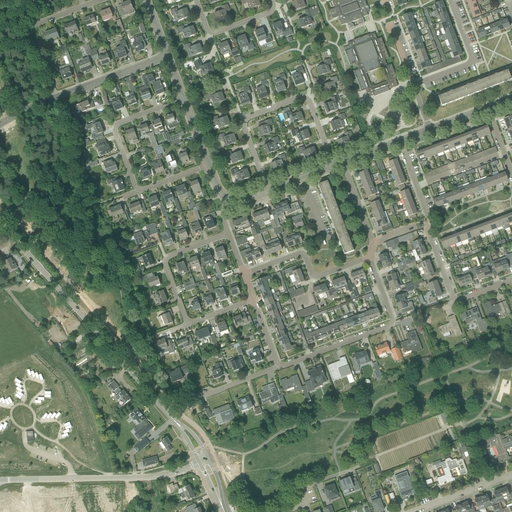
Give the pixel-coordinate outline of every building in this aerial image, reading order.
[(258,0),(249,0),(248,1),(248,0),(241,0),(243,5),(247,3),(249,10),(260,6),(258,0)] [(303,0),(304,0),(298,0),(291,3),(294,11),(305,7),(303,0)] [(332,0),(335,8),(329,10),(333,19),(342,16),(342,18),(339,19),(341,26),(347,23),(349,29),(354,27),(353,24),(351,24),(351,22),(358,20),(359,21),(358,23),(359,25),(364,23),(362,18),(368,15),(365,7),(367,6),(364,0),(332,0)] [(134,9),(133,9),(130,1),(121,4),(123,9),(119,10),(122,17),(135,12),(134,9)] [(436,10),(444,7),(442,1),(434,4),(436,10)] [(479,5),(481,4),(480,1),(469,6),(471,12),(480,8),(479,5)] [(225,12),(229,10),(227,4),(221,7),(222,10),(214,14),(217,22),(228,18),(225,12)] [(307,17),(298,20),(301,29),(302,31),(309,28),(308,26),(312,25),(310,18),(312,17),(312,18),(314,17),(320,15),(317,6),(310,8),(304,11),(307,17)] [(436,10),(433,11),(434,12),(435,16),(436,17),(438,16),(446,13),(444,7),(436,10)] [(176,8),(170,11),(172,16),(173,16),(176,15),(178,21),(189,17),(186,9),(178,12),(176,8)] [(484,11),(481,12),(480,8),(471,12),(473,18),(485,13),(484,11)] [(112,10),(110,11),(109,9),(100,13),(103,21),(110,19),(111,21),(116,19),(112,10)] [(413,19),(412,18),(410,13),(403,16),(405,22),(413,19)] [(441,22),(449,19),(446,13),(438,16),(441,22)] [(94,18),(93,16),(93,15),(84,19),(87,26),(96,23),(94,18)] [(430,20),(436,18),(436,17),(427,21),(429,27),(432,25),(430,20)] [(480,20),(479,17),(471,20),(474,30),(476,29),(474,22),(475,21),(476,24),(481,22),(480,20)] [(407,28),(415,25),(413,19),(405,22),(407,28)] [(443,28),(451,25),(449,19),(441,22),(443,28)] [(503,19),(500,20),(501,22),(504,29),(509,27),(509,26),(508,22),(507,20),(506,20),(503,21),(503,19)] [(77,29),(75,22),(64,26),(67,33),(73,31),(74,33),(78,32),(77,29)] [(287,29),(284,30),(281,22),(272,25),(276,36),(283,33),(284,37),(290,35),(287,29)] [(498,32),(504,29),(501,22),(495,24),(498,32)] [(492,34),(498,32),(495,24),(489,26),(492,34)] [(409,34),(417,31),(415,25),(407,28),(409,34)] [(445,34),(453,31),(451,25),(443,28),(445,34)] [(193,26),(184,29),(183,26),(177,28),(179,34),(183,32),(185,39),(196,35),(193,26)] [(489,26),(486,27),(485,26),(482,27),(483,28),(483,29),(486,36),(492,34),(489,26)] [(270,36),(266,37),(263,28),(254,32),(258,42),(265,40),(266,44),(272,42),(270,36)] [(60,39),(56,30),(56,29),(45,33),(49,44),(60,39)] [(480,38),(486,36),(483,29),(477,31),(480,38)] [(411,40),(419,37),(417,31),(409,34),(411,40)] [(447,40),(455,37),(453,31),(445,34),(447,40)] [(135,43),(133,43),(136,52),(143,50),(143,49),(145,48),(144,44),(144,42),(144,41),(142,36),(141,35),(141,34),(133,37),(134,39),(135,43)] [(387,66),(385,60),(389,58),(381,38),(377,39),(376,37),(375,34),(369,35),(369,34),(353,40),(353,41),(348,43),(350,49),(345,52),(350,65),(355,63),(358,69),(353,71),(361,91),(365,90),(368,97),(374,95),(374,97),(390,91),(389,89),(398,86),(395,79),(396,78),(391,64),(387,66)] [(252,42),(248,44),(245,35),(237,38),(241,49),(247,47),(249,50),(254,48),(252,42)] [(414,46),(422,43),(419,37),(411,40),(414,46)] [(450,46),(458,43),(455,37),(447,40),(450,46)] [(128,51),(124,41),(120,43),(121,47),(115,49),(119,59),(127,56),(124,49),(127,48),(128,51)] [(237,48),(231,50),(227,42),(219,45),(223,56),(229,53),(231,57),(239,54),(237,48)] [(416,52),(424,49),(422,43),(414,46),(416,52)] [(452,52),(460,49),(458,43),(450,46),(452,52)] [(189,44),(183,46),(185,52),(186,51),(189,50),(191,57),(192,56),(203,52),(199,44),(191,47),(189,44)] [(61,54),(68,51),(65,45),(59,48),(61,54)] [(89,45),(86,45),(89,51),(90,55),(91,56),(93,61),(96,60),(94,56),(98,55),(97,54),(95,48),(91,50),(89,45)] [(418,58),(426,55),(424,49),(416,52),(418,58)] [(454,58),(456,57),(459,56),(462,55),(460,49),(452,52),(454,58)] [(107,55),(105,50),(102,51),(103,56),(98,58),(101,65),(110,62),(107,55)] [(69,64),(72,63),(68,51),(61,54),(62,58),(66,56),(69,64)] [(420,64),(428,60),(426,55),(418,58),(420,64)] [(88,67),(91,66),(88,58),(81,61),(82,63),(78,64),(82,73),(89,70),(88,67)] [(328,66),(331,64),(329,59),(323,61),(324,65),(316,68),(319,76),(330,72),(328,66)] [(194,62),(193,62),(196,71),(200,69),(201,72),(200,72),(203,79),(208,77),(207,74),(214,72),(210,63),(202,67),(199,60),(194,62)] [(428,67),(431,66),(428,60),(420,64),(422,70),(425,68),(428,67)] [(73,73),(71,68),(69,64),(59,68),(63,80),(72,77),(71,74),(73,73)] [(295,71),(291,72),(292,75),(291,75),(295,86),(304,83),(301,74),(304,73),(302,67),(296,69),(298,73),(296,73),(295,71)] [(494,86),(511,80),(508,70),(497,75),(496,74),(496,75),(495,75),(494,75),(495,75),(490,77),(494,86)] [(160,80),(155,82),(152,74),(146,76),(149,84),(152,84),(157,96),(164,93),(160,80)] [(283,81),(286,80),(284,74),(278,76),(280,80),(274,82),(278,93),(286,90),(283,81)] [(150,87),(149,84),(146,76),(142,77),(146,87),(139,89),(143,101),(151,97),(148,88),(150,87)] [(334,83),(338,82),(336,76),(330,79),(331,82),(323,85),(326,94),(337,90),(334,83)] [(135,88),(130,77),(124,79),(126,84),(128,84),(130,89),(135,88)] [(477,93),(494,86),(490,77),(479,81),(477,82),(477,81),(477,82),(473,84),(477,93)] [(265,88),(269,86),(266,80),(261,82),(262,86),(256,89),(260,100),(268,96),(265,88)] [(459,100),(477,93),(473,84),(469,85),(469,84),(469,85),(467,86),(467,85),(467,86),(456,90),(459,100)] [(247,95),(251,93),(248,87),(243,89),(244,93),(238,96),(242,106),(251,103),(247,95)] [(442,106),(459,100),(456,90),(452,92),(452,91),(451,91),(452,91),(450,92),(449,92),(450,92),(438,97),(442,106)] [(133,92),(129,94),(128,92),(124,93),(129,106),(137,103),(133,92)] [(221,92),(213,95),(211,92),(205,94),(207,100),(211,98),(214,105),(225,101),(221,92)] [(335,103),(339,102),(337,96),(331,98),(332,102),(324,105),(327,114),(338,110),(335,103)] [(116,100),(111,102),(115,111),(123,108),(119,98),(115,99),(116,100)] [(92,101),(88,102),(88,101),(75,106),(77,111),(81,109),(82,113),(86,111),(94,108),(92,101)] [(300,112),(292,115),(290,112),(284,114),(286,120),(290,118),(292,125),(304,120),(300,112)] [(167,116),(165,117),(170,129),(173,128),(172,125),(180,122),(177,115),(173,117),(172,114),(168,116),(167,116)] [(339,120),(330,123),(333,131),(344,127),(344,126),(347,125),(345,119),(346,119),(344,114),(338,116),(339,120)] [(227,116),(218,120),(217,116),(211,118),(213,124),(217,122),(219,129),(230,125),(227,116)] [(160,133),(164,132),(159,119),(152,122),(153,124),(152,124),(153,126),(153,125),(155,130),(158,129),(160,133)] [(273,125),(272,124),(271,119),(264,122),(266,125),(257,128),(260,137),(271,133),(269,127),(273,125)] [(86,123),(80,125),(82,129),(86,128),(86,130),(93,128),(95,133),(92,134),(91,135),(93,141),(95,140),(98,139),(97,135),(102,133),(103,132),(102,128),(100,124),(101,124),(100,120),(92,123),(93,124),(88,125),(86,123)] [(150,134),(148,129),(146,124),(139,127),(141,134),(145,133),(146,135),(150,137),(152,144),(151,147),(151,149),(155,148),(158,146),(153,133),(150,134)] [(484,137),(490,134),(487,126),(481,129),(484,137)] [(134,143),(138,142),(133,129),(126,132),(129,139),(132,138),(134,143)] [(307,130),(298,133),(297,129),(291,132),(293,137),(296,136),(299,142),(310,138),(307,130)] [(478,139),(484,137),(481,129),(475,131),(478,139)] [(350,131),(347,132),(344,134),(345,137),(337,140),(340,149),(347,146),(351,145),(348,138),(352,137),(350,131)] [(472,141),(478,139),(475,131),(469,133),(472,141)] [(466,143),(472,141),(469,133),(464,135),(466,143)] [(233,134),(225,137),(223,134),(217,136),(219,142),(223,140),(226,146),(237,142),(233,134)] [(461,145),(466,143),(464,135),(458,138),(461,145)] [(275,144),(279,142),(277,137),(271,139),(272,143),(264,146),(267,154),(278,150),(275,144)] [(455,148),(461,145),(458,138),(452,140),(455,148)] [(108,145),(107,146),(105,140),(96,143),(97,145),(95,146),(98,153),(99,153),(101,157),(108,154),(107,154),(111,152),(108,145)] [(449,150),(455,148),(452,140),(446,142),(449,150)] [(443,152),(449,150),(446,142),(440,144),(443,152)] [(437,154),(443,152),(440,144),(434,146),(437,154)] [(431,156),(437,154),(434,146),(428,149),(431,156)] [(314,147),(305,150),(304,147),(298,149),(300,155),(304,153),(306,160),(317,156),(314,147)] [(182,152),(179,153),(179,156),(183,164),(189,162),(188,158),(189,158),(186,149),(182,151),(182,152)] [(419,152),(416,153),(418,157),(417,157),(419,163),(420,163),(423,162),(422,160),(425,159),(422,151),(422,149),(421,149),(422,150),(418,151),(419,152)] [(425,159),(431,156),(428,149),(422,151),(425,159)] [(240,152),(231,155),(230,151),(224,154),(226,159),(230,158),(232,164),(243,160),(240,152)] [(282,161),(286,160),(284,154),(278,157),(279,160),(270,163),(273,172),(284,168),(282,161)] [(167,157),(165,158),(166,159),(167,163),(168,163),(169,167),(171,167),(172,168),(177,166),(175,162),(175,161),(175,160),(174,158),(173,155),(170,156),(167,157)] [(396,159),(395,160),(393,157),(388,159),(389,162),(388,162),(391,168),(398,165),(396,159)] [(107,161),(103,162),(106,170),(107,173),(107,174),(117,170),(117,169),(117,170),(115,166),(116,166),(114,162),(115,162),(112,163),(111,160),(111,159),(107,161)] [(164,171),(160,160),(152,163),(156,174),(164,171)] [(393,174),(401,171),(398,165),(391,168),(393,174)] [(144,170),(141,172),(143,179),(151,176),(149,170),(147,166),(143,167),(144,170)] [(367,170),(366,171),(365,167),(359,169),(360,173),(359,173),(361,179),(369,176),(367,170)] [(247,169),(238,172),(237,169),(231,171),(233,177),(237,175),(239,182),(250,177),(247,169)] [(395,180),(403,177),(401,171),(393,174),(395,180)] [(502,183),(508,181),(505,173),(499,175),(502,183)] [(496,185),(502,183),(499,175),(493,177),(496,185)] [(369,176),(361,179),(363,185),(371,182),(373,182),(371,176),(369,176)] [(404,184),(405,183),(403,177),(395,180),(397,186),(398,186),(399,189),(405,187),(404,184)] [(490,187),(496,185),(493,177),(487,180),(490,187)] [(121,180),(117,181),(116,178),(107,182),(108,185),(112,184),(115,193),(124,190),(122,184),(123,184),(121,180)] [(199,194),(202,192),(197,180),(190,183),(191,187),(194,196),(199,194)] [(484,190),(490,187),(487,180),(481,182),(484,190)] [(325,202),(334,199),(328,181),(318,185),(322,194),(321,195),(321,194),(320,195),(322,199),(323,199),(325,202)] [(365,191),(373,188),(371,182),(363,185),(365,191)] [(478,192),(484,190),(481,182),(475,184),(478,192)] [(472,194),(478,192),(475,184),(469,186),(472,194)] [(184,185),(176,188),(180,200),(188,197),(188,195),(187,193),(184,185)] [(466,196),(472,194),(469,186),(463,188),(466,196)] [(408,190),(406,190),(405,187),(399,189),(401,193),(400,193),(402,199),(410,196),(408,190)] [(375,195),(376,194),(373,188),(365,191),(368,197),(369,197),(371,200),(376,198),(375,195)] [(460,199),(466,196),(463,188),(457,191),(460,199)] [(170,191),(162,194),(164,198),(167,205),(167,207),(171,206),(171,204),(175,202),(173,199),(172,195),(170,191)] [(454,201),(460,199),(457,191),(452,193),(454,201)] [(449,203),(454,201),(452,193),(446,195),(449,203)] [(443,205),(449,203),(446,195),(440,197),(443,205)] [(160,205),(158,200),(156,196),(148,199),(151,208),(160,205)] [(404,204),(412,202),(410,196),(402,199),(404,204)] [(437,207),(443,205),(440,197),(434,200),(437,207)] [(378,201),(377,201),(376,198),(371,200),(372,203),(370,204),(373,210),(380,207),(378,201)] [(331,220),(341,216),(334,199),(325,202),(328,212),(327,212),(328,217),(329,216),(330,216),(331,220)] [(146,212),(143,204),(142,201),(129,206),(132,213),(142,209),(143,213),(146,212)] [(297,202),(288,206),(286,202),(280,205),(284,216),(283,213),(286,211),(288,215),(300,210),(297,202)] [(407,210),(414,207),(412,202),(404,204),(407,210)] [(124,213),(122,210),(120,205),(110,209),(114,221),(119,220),(117,216),(124,213)] [(280,205),(273,207),(276,215),(280,214),(281,217),(284,216),(280,205)] [(375,216),(382,213),(380,207),(373,210),(375,216)] [(415,214),(417,214),(414,207),(407,210),(409,216),(411,220),(416,217),(415,214)] [(267,209),(260,212),(264,223),(270,220),(268,217),(270,216),(267,209)] [(258,225),(264,223),(260,212),(252,215),(255,223),(257,222),(258,225)] [(377,222),(385,219),(382,213),(375,216),(377,222)] [(207,230),(215,227),(211,216),(203,219),(207,230)] [(338,237),(347,233),(341,216),(331,220),(333,224),(332,224),(331,224),(333,229),(333,228),(334,228),(338,237)] [(502,226),(508,224),(505,216),(500,218),(502,226)] [(243,230),(250,228),(246,217),(239,220),(243,230)] [(497,228),(502,226),(500,218),(494,221),(497,228)] [(304,225),(301,219),(299,219),(294,221),(296,228),(304,225)] [(385,219),(377,222),(379,228),(381,227),(382,230),(383,233),(392,229),(390,223),(388,224),(387,224),(385,220),(385,219)] [(236,233),(243,230),(239,220),(232,223),(236,233)] [(491,231),(497,228),(494,221),(488,223),(491,231)] [(194,235),(202,232),(198,223),(195,224),(195,223),(190,225),(194,235)] [(485,233),(491,231),(488,223),(482,225),(485,233)] [(146,226),(148,230),(147,230),(133,235),(137,245),(145,242),(143,239),(149,237),(149,236),(157,233),(154,224),(146,226)] [(479,235),(485,233),(482,225),(476,227),(479,235)] [(184,227),(183,228),(182,227),(176,229),(180,240),(188,237),(187,234),(184,227)] [(473,237),(479,235),(476,227),(470,230),(473,237)] [(467,240),(473,237),(470,230),(464,232),(467,240)] [(173,243),(170,235),(168,231),(165,232),(166,237),(162,238),(165,246),(173,243)] [(461,242),(467,240),(464,232),(458,234),(461,242)] [(299,234),(295,236),(294,233),(291,234),(295,245),(302,242),(299,234)] [(344,255),(354,251),(347,233),(338,237),(339,241),(338,241),(339,246),(340,246),(341,245),(344,255)] [(288,247),(295,245),(291,234),(288,236),(289,238),(285,240),(288,247)] [(455,244),(461,242),(458,234),(452,236),(455,244)] [(449,246),(455,244),(452,236),(446,239),(449,246)] [(421,240),(417,241),(416,238),(415,238),(413,239),(410,240),(408,241),(410,244),(413,243),(415,250),(423,247),(421,240)] [(271,241),(275,252),(282,250),(278,239),(271,241)] [(443,249),(449,246),(446,239),(440,241),(443,249)] [(275,252),(271,241),(267,243),(268,246),(265,247),(268,255),(275,252)] [(223,260),(227,259),(222,247),(215,250),(219,260),(223,258),(223,260)] [(418,257),(426,254),(423,247),(415,250),(412,251),(414,258),(405,261),(406,265),(415,262),(420,260),(418,257)] [(262,257),(260,252),(258,248),(251,250),(255,260),(262,257)] [(251,250),(250,249),(243,251),(245,255),(242,256),(244,262),(247,261),(247,263),(255,260),(251,250)] [(490,256),(491,256),(488,250),(485,252),(489,263),(490,263),(493,272),(496,272),(496,273),(503,271),(499,260),(492,262),(490,256)] [(508,256),(506,251),(504,252),(506,257),(499,260),(503,271),(509,268),(508,267),(511,266),(509,259),(508,256)] [(204,259),(201,260),(203,266),(206,265),(205,263),(205,262),(209,261),(210,264),(210,265),(214,264),(212,260),(209,252),(202,255),(204,259)] [(390,253),(387,254),(386,253),(379,256),(381,263),(391,259),(392,259),(390,253)] [(145,268),(153,265),(149,254),(138,258),(139,262),(143,261),(145,268)] [(197,271),(201,269),(196,257),(189,260),(190,263),(187,265),(189,269),(195,266),(197,271)] [(11,258),(3,262),(6,268),(8,267),(10,272),(17,268),(14,261),(13,262),(11,258)] [(390,263),(392,262),(391,259),(381,263),(384,269),(391,267),(390,263)] [(431,262),(430,261),(430,260),(429,261),(429,260),(417,265),(419,269),(421,268),(423,271),(431,267),(430,264),(431,263),(431,262)] [(183,262),(176,265),(176,266),(177,269),(180,276),(190,272),(189,268),(188,267),(185,268),(183,262)] [(485,268),(481,269),(484,278),(486,278),(488,277),(488,276),(491,275),(490,274),(493,272),(490,263),(489,263),(488,264),(483,265),(485,268)] [(143,269),(140,270),(137,264),(134,265),(137,275),(145,272),(143,269)] [(300,269),(295,271),(294,267),(284,270),(286,275),(288,274),(290,277),(293,275),(294,278),(291,280),(294,278),(302,276),(300,269)] [(434,271),(433,271),(431,267),(423,271),(424,274),(421,275),(423,279),(434,274),(435,274),(435,273),(434,272),(434,271)] [(484,278),(481,269),(481,268),(476,270),(475,268),(471,270),(475,279),(477,278),(478,280),(484,278)] [(364,282),(367,281),(363,270),(357,272),(360,280),(363,279),(364,282)] [(472,280),(475,279),(471,270),(462,273),(463,276),(466,284),(466,285),(467,285),(470,284),(470,283),(472,282),(472,280)] [(356,282),(360,280),(357,272),(350,275),(355,286),(357,285),(356,282)] [(158,277),(155,278),(153,273),(142,277),(143,280),(147,279),(150,288),(160,284),(159,281),(158,277)] [(391,275),(387,277),(389,283),(400,279),(397,273),(395,274),(391,275)] [(270,279),(269,276),(256,281),(259,287),(267,284),(266,281),(270,279)] [(296,282),(292,283),(293,286),(300,284),(304,282),(302,276),(294,278),(296,282)] [(460,287),(466,284),(463,276),(457,278),(457,277),(454,278),(456,283),(458,283),(460,287)] [(350,283),(347,284),(344,277),(338,279),(341,289),(345,288),(346,292),(349,291),(350,293),(353,292),(353,291),(350,283)] [(185,288),(195,284),(192,278),(189,279),(190,282),(184,285),(185,288)] [(210,293),(213,292),(208,279),(205,280),(209,292),(205,293),(206,295),(203,296),(206,307),(211,305),(211,304),(214,303),(210,293)] [(334,288),(331,290),(334,298),(338,297),(336,293),(339,292),(338,290),(341,289),(338,279),(332,282),(333,287),(334,288)] [(392,290),(402,286),(400,279),(389,283),(392,290)] [(430,292),(439,288),(436,281),(427,285),(430,292)] [(267,284),(259,287),(261,294),(269,291),(268,287),(272,286),(271,283),(267,284)] [(233,297),(240,294),(236,284),(229,287),(233,297)] [(328,291),(327,289),(325,284),(319,286),(323,296),(326,295),(327,299),(330,298),(330,299),(334,298),(331,290),(328,291)] [(315,294),(312,295),(314,300),(316,305),(319,304),(317,300),(320,299),(323,298),(323,296),(319,286),(319,287),(318,285),(313,287),(314,288),(313,289),(314,292),(315,294)] [(220,301),(227,299),(223,288),(220,289),(221,292),(217,293),(220,301)] [(435,298),(442,295),(439,288),(430,292),(431,296),(429,297),(430,300),(428,300),(429,304),(436,301),(435,298)] [(159,305),(167,302),(163,291),(153,295),(154,298),(156,297),(159,305)] [(269,291),(261,294),(263,301),(276,296),(275,293),(271,294),(269,291)] [(405,297),(407,296),(406,293),(394,297),(397,304),(406,301),(405,297)] [(276,296),(263,301),(266,307),(274,304),(273,300),(277,299),(276,296)] [(193,311),(201,309),(196,297),(189,300),(193,311)] [(408,303),(407,304),(406,301),(397,304),(399,311),(405,308),(407,312),(414,310),(412,306),(413,305),(412,303),(410,302),(408,303)] [(278,302),(274,304),(266,307),(268,314),(281,309),(278,302)] [(502,303),(491,307),(490,302),(483,304),(489,319),(494,317),(493,314),(501,311),(502,314),(505,313),(506,316),(510,315),(509,311),(505,313),(502,303)] [(380,317),(376,305),(375,304),(372,305),(374,309),(371,310),(374,319),(380,317)] [(485,319),(481,320),(477,308),(477,309),(474,311),(473,309),(463,313),(465,320),(468,324),(475,319),(480,332),(489,329),(485,319)] [(170,317),(172,316),(170,309),(163,312),(164,315),(161,316),(165,326),(173,323),(170,317)] [(281,309),(268,314),(271,320),(279,317),(278,313),(282,312),(281,309)] [(371,310),(367,312),(365,309),(363,310),(367,322),(374,319),(371,310)] [(361,324),(367,322),(363,310),(360,311),(361,314),(357,315),(361,324)] [(357,315),(354,317),(352,313),(350,314),(354,327),(361,324),(357,315)] [(348,329),(354,327),(350,314),(346,315),(348,319),(344,320),(348,329)] [(241,319),(240,316),(240,315),(232,318),(235,327),(252,322),(250,317),(246,318),(246,317),(241,319)] [(450,323),(439,327),(441,332),(442,335),(443,335),(444,337),(450,335),(449,332),(453,331),(455,336),(461,334),(456,320),(454,315),(448,318),(450,323)] [(279,317),(271,320),(273,327),(286,322),(283,316),(279,317)] [(344,320),(341,322),(339,318),(336,319),(341,332),(348,329),(344,320)] [(334,334),(341,332),(336,319),(333,320),(335,324),(331,325),(334,334)] [(218,327),(215,328),(218,338),(221,336),(220,333),(228,330),(226,326),(230,324),(229,321),(225,322),(225,321),(217,324),(218,327)] [(286,322),(273,327),(276,333),(284,330),(283,327),(287,325),(286,322)] [(324,324),(323,324),(323,323),(320,324),(322,329),(318,330),(321,339),(328,337),(324,324)] [(331,325),(328,327),(326,323),(324,324),(328,337),(334,334),(331,325)] [(199,340),(210,336),(207,328),(196,332),(199,340)] [(318,330),(315,332),(313,328),(310,329),(312,333),(315,341),(321,339),(318,330)] [(315,341),(312,333),(310,329),(312,333),(308,334),(306,330),(303,331),(308,344),(315,341)] [(284,330),(276,333),(278,340),(291,335),(289,332),(286,334),(284,330)] [(422,349),(416,335),(415,331),(406,334),(408,340),(400,343),(404,353),(411,351),(412,353),(422,349)] [(193,345),(191,339),(189,335),(185,336),(186,339),(177,342),(180,350),(193,345)] [(291,335),(278,340),(281,346),(289,343),(293,342),(292,338),(291,335)] [(170,340),(165,342),(164,339),(159,341),(156,342),(160,351),(169,347),(170,350),(173,348),(170,340)] [(289,343),(281,346),(283,353),(296,348),(295,345),(291,347),(289,343)] [(389,352),(388,348),(386,343),(382,345),(375,348),(378,356),(389,352)] [(397,347),(391,350),(395,361),(396,361),(401,359),(402,359),(397,347)] [(252,365),(262,361),(258,349),(251,352),(252,355),(249,357),(252,365)] [(370,363),(367,355),(365,351),(354,355),(355,357),(352,359),(353,363),(355,370),(356,373),(358,372),(359,367),(358,366),(365,363),(365,365),(370,363)] [(234,359),(227,361),(229,367),(230,369),(232,368),(233,372),(238,370),(238,369),(243,368),(242,364),(243,364),(241,359),(240,357),(234,359)] [(335,363),(327,366),(333,381),(346,376),(351,374),(345,357),(339,359),(341,363),(338,364),(338,363),(337,363),(336,363),(335,363)] [(383,379),(381,376),(376,362),(372,364),(376,372),(374,373),(377,381),(383,379)] [(224,369),(222,365),(221,363),(218,364),(218,363),(214,364),(216,369),(211,370),(214,379),(222,376),(221,370),(224,369)] [(181,375),(189,372),(186,366),(175,370),(175,371),(169,374),(172,382),(183,379),(181,375)] [(322,384),(327,382),(321,366),(316,368),(316,369),(307,373),(310,381),(305,383),(308,392),(314,390),(313,387),(317,385),(316,382),(320,380),(322,384)] [(303,390),(301,387),(297,375),(290,378),(290,379),(287,380),(286,378),(280,381),(284,391),(294,388),(296,393),(303,390)] [(113,380),(108,385),(114,392),(114,391),(118,395),(115,397),(118,401),(121,399),(125,404),(131,399),(123,390),(121,392),(118,388),(119,387),(113,380)] [(280,400),(275,388),(273,383),(264,387),(265,391),(259,393),(262,401),(268,398),(272,404),(280,400)] [(15,393),(14,395),(14,396),(19,399),(21,397),(23,394),(18,391),(16,393),(15,393)] [(6,398),(4,399),(4,400),(7,405),(9,403),(10,403),(10,404),(12,402),(10,397),(9,397),(7,398),(7,399),(7,398),(6,398)] [(245,399),(237,402),(239,407),(241,412),(241,411),(242,412),(248,410),(248,409),(252,407),(250,402),(249,397),(245,398),(245,399)] [(231,409),(230,410),(228,405),(221,407),(215,410),(213,410),(212,411),(212,412),(212,413),(210,414),(208,408),(204,409),(208,419),(212,418),(212,417),(215,416),(218,424),(234,418),(231,409)] [(140,413),(137,410),(130,415),(131,416),(130,417),(133,421),(134,420),(135,421),(136,420),(139,424),(138,425),(141,429),(134,435),(138,440),(152,428),(148,423),(146,425),(143,421),(145,419),(142,416),(142,415),(140,413)] [(445,425),(450,423),(446,413),(441,415),(445,425)] [(501,437),(500,434),(494,436),(496,439),(486,443),(485,440),(480,441),(482,448),(490,445),(491,448),(494,447),(497,456),(493,457),(496,465),(509,460),(509,457),(505,449),(502,440),(501,437)] [(502,440),(505,449),(511,446),(511,436),(511,437),(510,436),(507,437),(507,438),(502,440)] [(169,445),(171,444),(167,437),(164,439),(163,438),(160,440),(161,441),(168,452),(172,449),(169,445)] [(138,453),(149,443),(145,438),(134,448),(138,453)] [(144,467),(158,463),(156,457),(142,461),(144,467)] [(451,461),(451,460),(449,459),(445,460),(445,461),(449,470),(457,467),(460,476),(467,473),(462,460),(461,460),(460,460),(457,462),(456,460),(455,459),(451,461)] [(433,466),(435,469),(441,467),(445,476),(437,479),(438,481),(440,486),(453,481),(452,479),(449,470),(445,461),(433,466)] [(401,499),(415,494),(406,472),(394,476),(400,491),(398,491),(401,499)] [(349,493),(360,489),(357,481),(352,483),(350,477),(339,481),(343,492),(348,490),(349,493)] [(168,485),(169,487),(166,488),(168,493),(179,490),(177,484),(173,485),(173,483),(168,485)] [(337,495),(337,494),(334,485),(331,486),(330,485),(327,486),(327,487),(324,489),(328,499),(329,502),(332,501),(331,498),(337,495)] [(120,511),(121,511),(121,486),(43,487),(43,498),(40,499),(30,499),(30,511),(120,511)] [(499,488),(500,490),(504,500),(503,498),(506,497),(507,499),(511,498),(510,495),(509,495),(506,486),(499,488)] [(372,502),(375,511),(377,511),(379,511),(380,511),(380,510),(383,509),(380,501),(384,499),(380,490),(375,492),(378,500),(372,502)] [(503,501),(504,500),(500,490),(494,492),(496,498),(497,502),(500,501),(501,502),(503,501)] [(188,501),(195,497),(192,491),(183,495),(183,496),(181,497),(182,499),(186,497),(188,501)] [(392,491),(384,494),(387,504),(396,501),(392,491)] [(487,495),(481,497),(484,505),(487,504),(488,507),(491,506),(489,501),(489,500),(487,495)] [(477,499),(474,500),(478,510),(481,509),(481,510),(485,509),(484,505),(481,497),(477,499)] [(179,508),(186,505),(185,501),(173,507),(172,503),(169,504),(171,508),(172,510),(178,507),(179,508)] [(467,502),(461,504),(463,511),(465,511),(467,511),(475,511),(474,509),(470,510),(469,505),(467,502)]
